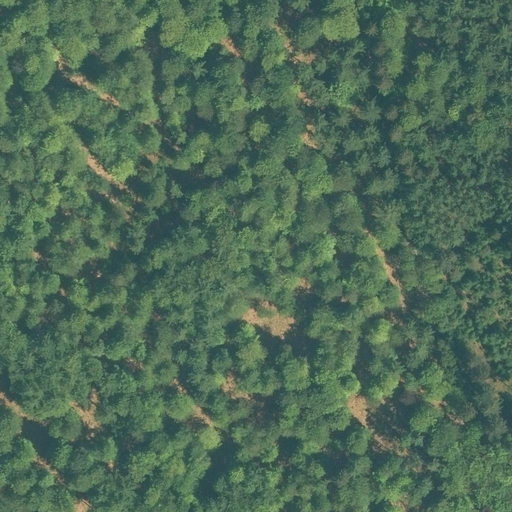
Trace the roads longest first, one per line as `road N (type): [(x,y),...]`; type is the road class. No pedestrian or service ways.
road 1 (track): [(468,469),(352,0)]
road 2 (track): [(244,0),(0,117)]
